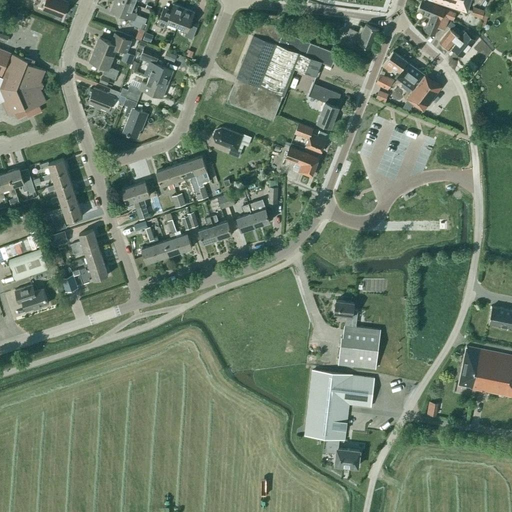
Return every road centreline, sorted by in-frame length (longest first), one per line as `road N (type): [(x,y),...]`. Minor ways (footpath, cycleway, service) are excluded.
road 1 (unclassified): [(365,511),(377,464),(462,315),(478,232),(476,179)]
road 2 (residential): [(95,169),(179,134),(232,0)]
road 3 (tertiary): [(137,304),(276,259),(320,208)]
road 4 (tertiary): [(320,208),(392,23)]
road 5 (unclassified): [(476,179),(456,81),(442,60),(392,23)]
road 6 (unclassified): [(320,208),(365,224),(403,185),(431,176),(476,179)]
road 7 (tertiary): [(0,350),(137,304)]
road 8 (residential): [(137,304),(95,169)]
road 9 (residential): [(392,23),(258,5)]
road 10 (residential): [(80,124),(66,72),(88,0)]
